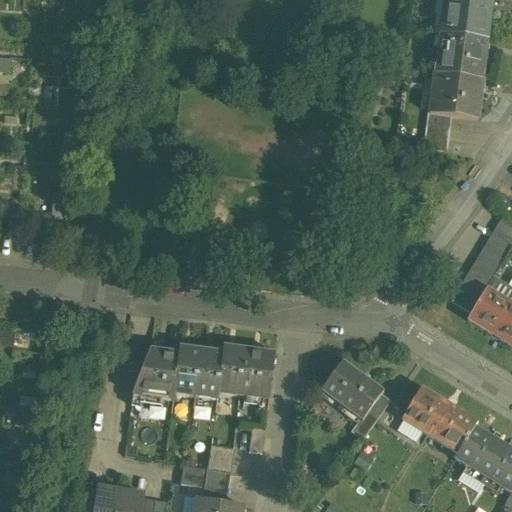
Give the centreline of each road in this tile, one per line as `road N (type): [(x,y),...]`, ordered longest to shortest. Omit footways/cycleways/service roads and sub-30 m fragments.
road 1 (residential): [(123,295),(99,464),(172,476)]
road 2 (residential): [(369,328),(511,133)]
road 3 (residential): [(298,320),(273,511)]
road 4 (residential): [(123,295),(298,320)]
road 5 (residential): [(369,328),(408,334),(511,398)]
road 6 (residential): [(0,281),(123,295)]
